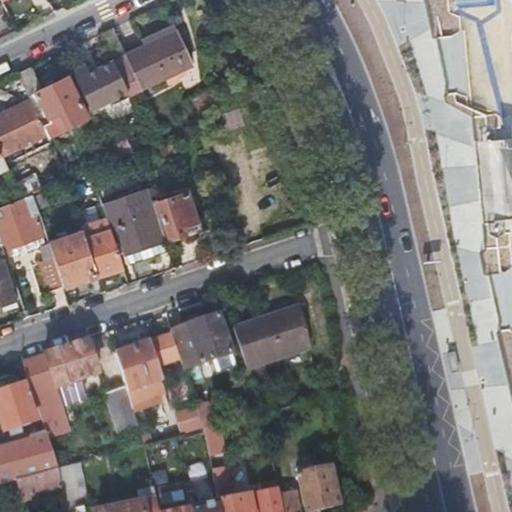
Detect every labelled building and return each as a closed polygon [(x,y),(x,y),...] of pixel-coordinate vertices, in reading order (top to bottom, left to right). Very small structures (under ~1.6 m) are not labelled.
[(417,0),(419,17),(436,15),(434,0),(417,0)] [(444,0),(444,9),(464,8),(464,0),(444,0)] [(140,40),(142,46),(173,31),(170,25),(140,40)] [(110,58),(123,52),(112,27),(99,34),(110,58)] [(142,46),(110,61),(124,91),(125,93),(188,63),(173,31),(142,46)] [(73,78),(87,108),(124,91),(110,61),(87,72),(84,65),(69,71),(73,78)] [(28,66),(15,72),(27,99),(33,112),(39,109),(44,118),(56,112),(58,117),(46,123),(50,133),(83,116),(65,76),(39,88),(28,66)] [(27,99),(0,112),(0,152),(43,132),(33,112),(27,99)] [(511,140),(496,141),(503,222),(511,221),(511,140)] [(36,190),(41,188),(34,172),(29,175),(36,190)] [(13,183),(19,197),(29,193),(36,190),(29,175),(13,183)] [(144,189),(99,204),(104,219),(106,226),(113,224),(125,262),(155,251),(151,241),(160,239),(144,189)] [(181,230),(194,226),(183,191),(152,202),(164,238),(181,233),(181,230)] [(19,197),(18,197),(0,204),(0,250),(2,257),(7,254),(5,248),(33,237),(35,242),(39,240),(30,214),(35,212),(29,193),(19,197)] [(114,254),(106,226),(104,219),(77,228),(78,230),(93,275),(108,271),(104,257),(114,254)] [(58,286),(93,275),(78,230),(44,241),(49,255),(58,286)] [(5,248),(7,254),(36,244),(35,242),(33,237),(5,248)] [(151,241),(155,251),(163,249),(160,239),(151,241)] [(2,257),(0,250),(0,310),(13,307),(0,267),(0,259),(3,258),(2,257)] [(43,291),(58,286),(49,255),(33,260),(43,291)] [(228,328),(242,370),(305,349),(299,321),(295,306),(228,328)] [(175,360),(178,370),(227,353),(214,315),(166,331),(167,335),(175,360)] [(129,347),(109,353),(119,383),(128,411),(161,401),(159,393),(165,391),(156,366),(175,360),(167,335),(143,343),(129,347)] [(127,341),(129,347),(143,343),(141,337),(127,341)] [(82,339),(17,360),(39,425),(58,419),(48,389),(93,374),(82,339)] [(111,431),(133,424),(128,411),(119,383),(98,390),(111,431)] [(0,429),(31,420),(19,384),(0,389),(0,429)] [(198,428),(199,428),(213,425),(205,401),(190,406),(198,428)] [(213,425),(199,428),(214,500),(216,511),(248,511),(245,494),(226,497),(219,466),(223,464),(214,424),(213,425)] [(0,447),(0,480),(12,478),(52,467),(41,432),(25,437),(26,440),(0,447)] [(290,467),(300,511),(335,504),(326,466),(303,471),(302,464),(290,467)] [(52,468),(52,467),(12,478),(18,501),(57,489),(52,468)] [(134,503),(151,499),(148,485),(131,489),(134,503)] [(278,511),(274,492),(273,488),(251,492),(254,511),(278,511)] [(294,511),(290,489),(274,492),(278,511),(294,511)] [(153,511),(151,499),(134,503),(90,511),(153,511)] [(216,511),(214,500),(185,506),(186,511),(216,511)] [(186,511),(185,506),(185,502),(162,507),(163,510),(153,511),(186,511)]
